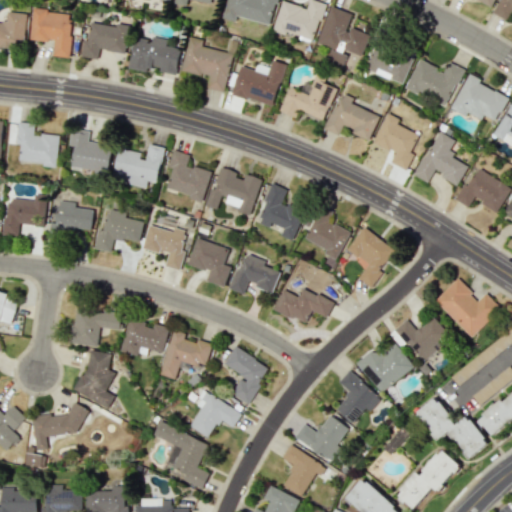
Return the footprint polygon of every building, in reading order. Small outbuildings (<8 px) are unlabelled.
[(225,0),(222,18),(235,21),(236,16),(271,24),(276,0),(225,0)] [(324,3),(313,0),(308,0),(307,7),(281,0),(272,31),(285,35),(286,32),(313,39),(324,3)] [(511,18),(511,0),(499,0),(492,13),(508,21),(510,18),(511,18)] [(317,43),(331,48),(326,61),(343,66),(347,52),(363,57),(372,28),(365,25),(363,31),(347,26),(352,13),(330,6),(317,43)] [(69,57),(72,12),(32,9),(30,39),(54,41),(53,56),(69,57)] [(0,47),(23,49),(26,12),(7,11),(6,22),(0,21),(0,47)] [(97,59),(99,49),(125,53),(129,28),(90,22),(87,39),(83,39),(80,56),(97,59)] [(180,49),(163,46),(165,39),(152,36),(151,40),(135,37),(129,66),(158,72),(159,71),(175,74),(180,49)] [(232,53),(201,46),(203,39),(189,36),(181,70),(208,76),(206,87),(223,91),(232,53)] [(402,84),(413,58),(377,42),(365,68),(402,84)] [(272,106),(285,64),(272,59),(269,67),(257,63),(255,70),(240,65),(231,93),(272,106)] [(447,62),(444,70),(418,59),(405,88),(447,105),(463,68),(447,62)] [(508,96),(467,75),(451,108),(466,116),(468,113),(481,120),(483,115),(495,121),(508,96)] [(336,87),(314,78),(311,85),(304,82),(300,92),(288,87),(279,111),(297,118),(300,110),(323,120),(336,87)] [(369,139),(379,115),(351,103),(354,98),(340,92),(324,129),(337,134),(340,127),(369,139)] [(511,101),(492,135),(511,146),(511,101)] [(406,170),(414,152),(411,152),(419,134),(396,124),(399,118),(386,113),(373,142),(395,152),(390,162),(406,170)] [(59,135),(33,133),(34,123),(17,122),(15,144),(20,144),(18,161),(56,164),(59,135)] [(112,145),(88,141),(89,132),(71,129),(69,145),(74,146),(71,167),(108,173),(112,145)] [(458,184),(468,165),(452,157),(455,152),(450,150),(455,139),(438,130),(415,175),(428,182),(433,172),(458,184)] [(164,147),(149,144),(147,155),(118,149),(112,181),(147,187),(148,181),(157,182),(164,147)] [(202,200),(211,171),(186,164),(189,154),(172,149),(167,167),(172,168),(165,189),(202,200)] [(250,215),(261,178),(244,173),(244,175),(218,167),(206,206),(217,209),(221,193),(227,195),(225,203),(237,207),(236,211),(250,215)] [(511,187),(476,167),(456,200),(468,207),(474,198),(497,212),(511,187)] [(293,240),(305,207),(282,200),(286,188),(270,183),(256,222),(269,227),(270,223),(283,227),(280,236),(293,240)] [(4,234),(18,235),(19,223),(44,225),(46,200),(7,196),(4,234)] [(511,196),(503,213),(511,218),(511,196)] [(56,222),(49,222),(48,236),(60,237),(61,227),(91,230),(93,209),(75,207),(75,202),(58,200),(56,222)] [(139,242),(143,221),(126,217),(127,212),(108,208),(103,230),(98,229),(94,248),(110,252),(113,237),(139,242)] [(349,230),(326,221),(328,217),(316,212),(305,239),(326,248),(324,253),(337,259),(349,230)] [(179,269),(184,251),(181,251),(186,230),(173,227),(172,231),(148,225),(142,248),(167,254),(164,266),(179,269)] [(396,251),(363,226),(347,248),(368,264),(358,277),(369,286),(396,251)] [(230,267),(223,264),(229,249),(196,237),(187,263),(208,271),(205,280),(224,287),(230,267)] [(229,288),(243,293),(247,283),(272,292),(280,271),(264,265),(265,261),(242,253),(229,288)] [(485,292),(478,300),(457,278),(435,300),(471,337),(500,308),(485,292)] [(282,288),(272,308),(305,324),(311,310),(326,317),(333,302),(302,287),(298,296),(282,288)] [(0,319),(11,323),(19,297),(0,291),(0,319)] [(71,343),(97,346),(99,327),(120,329),(122,313),(75,307),(71,343)] [(390,333),(395,340),(401,335),(422,359),(450,335),(433,316),(416,330),(406,318),(390,333)] [(121,351),(138,355),(139,347),(163,352),(168,328),(145,323),(145,322),(127,319),(121,351)] [(458,385),(511,341),(511,327),(451,376),(458,385)] [(181,360),(205,367),(212,343),(197,339),(196,342),(184,338),(186,333),(172,329),(159,374),(175,379),(181,360)] [(378,356),(372,349),(356,362),(381,392),(414,365),(394,342),(378,356)] [(249,404),(269,365),(233,347),(223,366),(241,375),(231,394),(249,404)] [(72,389),(107,408),(114,395),(105,390),(114,373),(105,368),(111,357),(95,348),(72,389)] [(380,398),(348,370),(338,382),(349,391),(335,408),(352,423),(365,408),(369,411),(380,398)] [(242,412),(203,390),(196,404),(200,406),(189,426),(209,437),(219,419),(233,427),(242,412)] [(491,436),(511,420),(511,392),(477,418),(491,436)] [(448,431),(467,458),(488,443),(467,415),(455,423),(436,397),(416,412),(436,440),(448,431)] [(32,417),(35,449),(47,448),(46,436),(83,432),(80,405),(67,406),(68,413),(32,417)] [(0,445),(5,450),(18,437),(12,430),(24,417),(12,406),(3,414),(0,411),(0,445)] [(303,423),(294,437),(328,459),(349,428),(329,414),(317,432),(303,423)] [(165,464),(186,472),(183,480),(202,488),(208,472),(198,468),(208,441),(158,422),(153,436),(172,443),(165,464)] [(282,484),(300,496),(315,472),(319,475),(325,466),(289,444),(281,457),(294,465),(282,484)] [(413,509),(433,486),(438,491),(461,466),(441,448),(418,474),(416,471),(395,494),(413,509)] [(360,511),(400,511),(363,478),(345,498),(360,511)] [(0,511),(10,511),(11,511),(22,511),(35,511),(36,486),(0,485),(0,511)] [(81,511),(81,486),(44,485),(44,506),(40,506),(40,511),(56,511),(57,510),(81,511)] [(126,511),(126,485),(110,485),(110,490),(85,490),(85,511),(126,511)] [(289,511),(296,497),(269,485),(263,498),(269,500),(264,511),(256,508),(253,511),(289,511)] [(187,511),(188,507),(171,507),(171,497),(140,499),(140,505),(133,505),(133,511),(187,511)]
